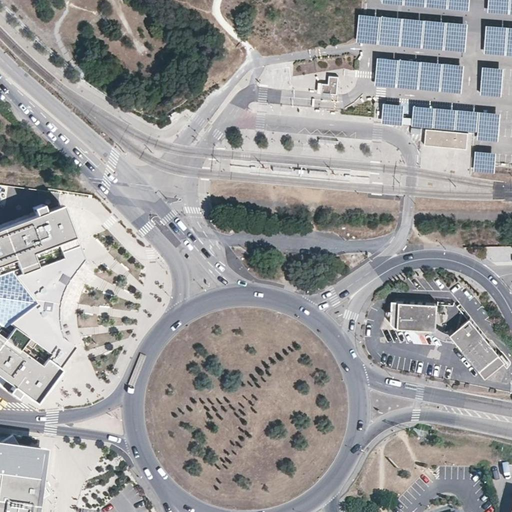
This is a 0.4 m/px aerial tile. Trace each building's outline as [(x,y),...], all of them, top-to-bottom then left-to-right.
[(383,0),(384,2),(469,9),(470,0),(383,0)] [(511,0),(489,0),(488,11),(511,13),(511,0)] [(469,21),(362,11),(359,40),(466,50),(469,21)] [(511,54),(511,25),(486,24),(484,53),(511,54)] [(465,64),(378,55),(375,83),(462,92),(465,64)] [(505,68),(484,66),(481,94),(502,96),(505,68)] [(336,94),(337,78),(329,78),(329,85),(322,85),(321,93),(336,94)] [(404,103),(384,102),(383,122),(403,123),(404,103)] [(502,113),(415,104),(413,125),(478,131),(477,140),(499,142),(502,113)] [(468,134),(426,130),(425,145),(467,149),(468,134)] [(495,172),(497,152),(476,150),(474,170),(495,172)] [(8,187),(0,185),(0,205),(6,207),(8,187)] [(0,376),(12,386),(8,391),(16,397),(20,391),(35,402),(60,368),(58,367),(73,345),(60,336),(58,328),(56,318),(57,302),(59,292),(63,283),(82,258),(62,204),(45,211),(42,204),(33,207),(36,214),(0,227),(0,376)] [(436,327),(436,301),(390,300),(390,326),(436,327)] [(450,330),(482,377),(504,362),(473,315),(450,330)] [(38,477),(41,482),(45,447),(0,441),(0,444),(41,450),(38,477)] [(0,511),(32,511),(34,503),(38,500),(48,493),(41,482),(38,477),(41,450),(0,444),(0,511)] [(58,501),(56,507),(57,508),(56,511),(72,511),(75,505),(58,501)]
